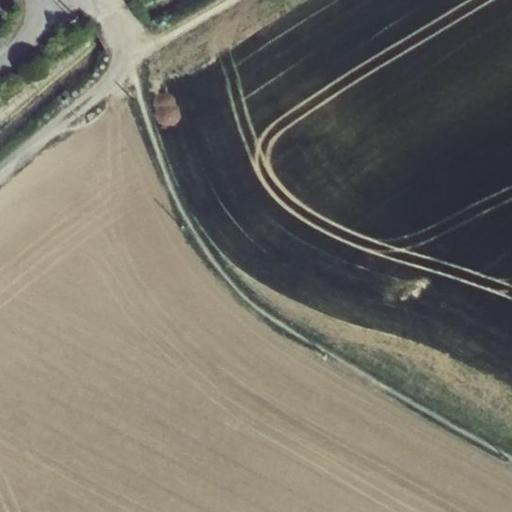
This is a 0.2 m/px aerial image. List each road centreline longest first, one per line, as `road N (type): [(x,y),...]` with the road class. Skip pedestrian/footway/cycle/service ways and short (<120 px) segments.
road 1 (track): [(511,456),(279,327),(214,278),(184,217),(140,56)]
road 2 (track): [(237,0),(140,56),(0,173)]
